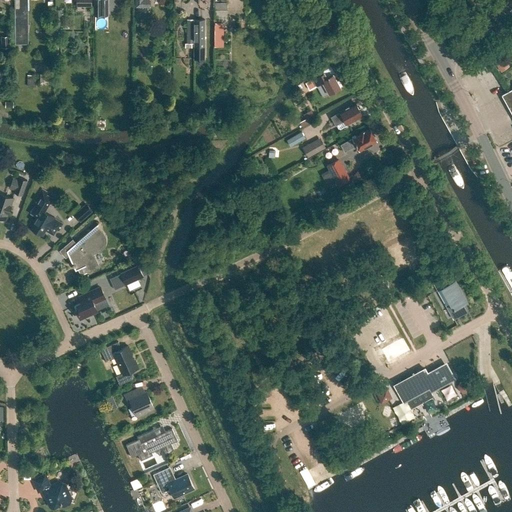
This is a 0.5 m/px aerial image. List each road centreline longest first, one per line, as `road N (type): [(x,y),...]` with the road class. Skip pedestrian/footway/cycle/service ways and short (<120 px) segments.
road 1 (residential): [(137,312),(420,172)]
road 2 (residential): [(229,511),(137,312)]
road 3 (unclassified): [(420,172),(324,0)]
road 4 (unclassified): [(511,339),(420,172)]
road 5 (secondary): [(511,196),(441,63)]
road 6 (residential): [(13,511),(9,373)]
road 7 (residential): [(73,343),(40,270),(0,244)]
